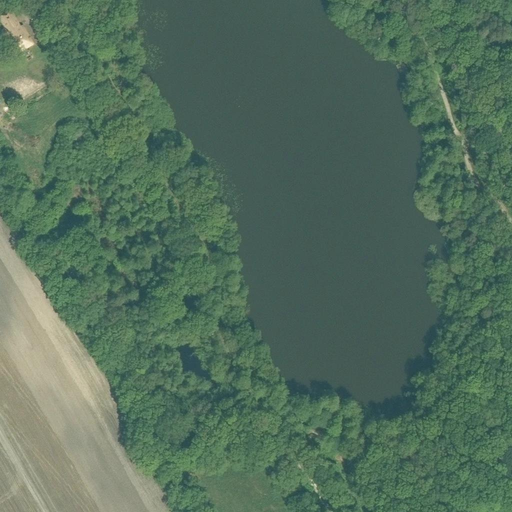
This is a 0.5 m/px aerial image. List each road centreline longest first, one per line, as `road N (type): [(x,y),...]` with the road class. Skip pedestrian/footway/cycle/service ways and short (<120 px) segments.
road 1 (track): [(279,435),(207,320),(156,199),(24,1)]
road 2 (tertiary): [(511,162),(416,0)]
